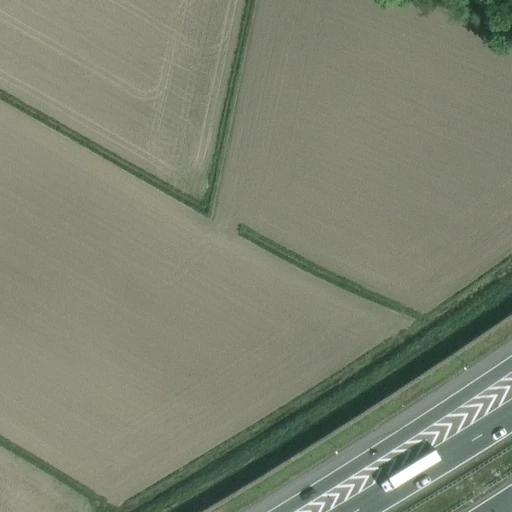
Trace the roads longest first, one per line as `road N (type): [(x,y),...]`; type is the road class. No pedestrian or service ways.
road 1 (motorway): [(511,360),(287,511)]
road 2 (motorway): [(511,417),(356,511)]
